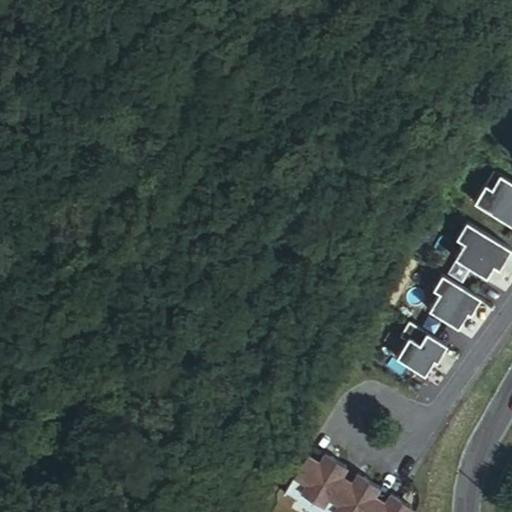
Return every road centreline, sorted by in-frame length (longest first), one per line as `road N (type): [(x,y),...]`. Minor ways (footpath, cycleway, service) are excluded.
road 1 (residential): [(430,428),(400,471),(349,432),(353,404),(381,399)]
road 2 (residential): [(511,309),(430,428)]
road 3 (unclassified): [(466,511),(479,453),(511,394)]
